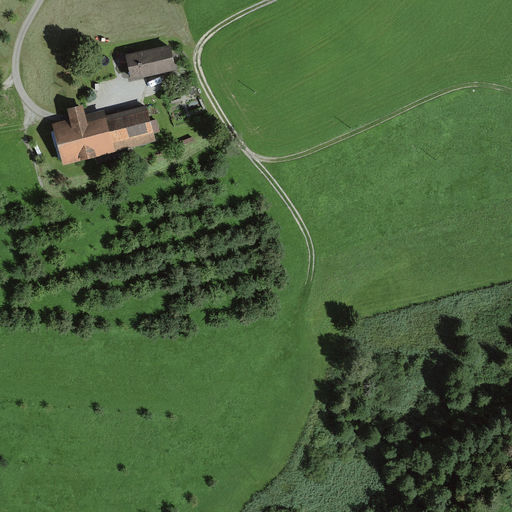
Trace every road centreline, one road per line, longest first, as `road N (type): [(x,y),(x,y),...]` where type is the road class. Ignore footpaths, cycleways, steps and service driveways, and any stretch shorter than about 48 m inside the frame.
road 1 (track): [(305,294),(311,250),(303,227),(216,106),(196,63),(202,42),(222,25),(271,0)]
road 2 (track): [(511,91),(453,88),(295,156),(253,157)]
road 3 (track): [(200,77),(62,117),(31,105)]
